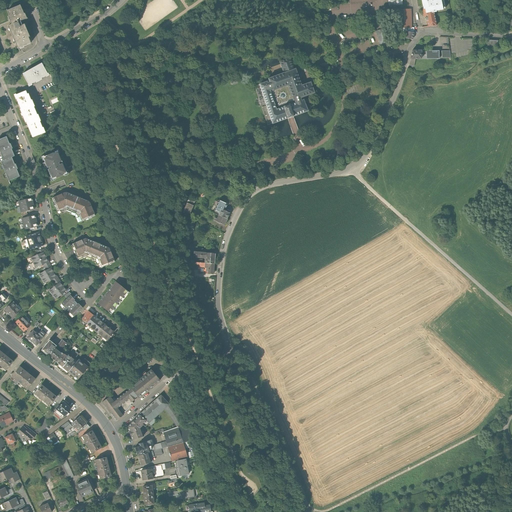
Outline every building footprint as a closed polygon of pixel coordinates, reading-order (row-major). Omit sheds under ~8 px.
[(421,0),(423,9),(425,9),(426,13),(433,11),(433,13),(434,13),(436,12),(436,11),(442,10),(444,9),(444,7),(442,8),(440,0),(437,0),(434,1),(433,0),(421,0)] [(20,6),(7,11),(11,20),(9,21),(11,25),(8,26),(17,48),(30,43),(26,34),(28,34),(24,25),(22,26),(20,21),(25,19),(26,18),(24,14),(23,14),(20,6)] [(412,29),(410,9),(396,9),(397,30),(401,29),(412,29)] [(436,26),(434,13),(433,13),(433,11),(426,13),(425,9),(423,9),(423,10),(424,16),(424,17),(425,17),(425,18),(425,19),(426,20),(427,20),(428,26),(436,26)] [(385,28),(375,31),(380,49),(390,46),(385,28)] [(412,34),(404,33),(403,39),(411,41),(412,34)] [(499,41),(488,40),(487,50),(490,50),(490,49),(492,49),(493,46),(498,47),(499,41)] [(412,51),(410,59),(415,59),(421,59),(421,55),(426,55),(426,59),(436,59),(439,59),(439,51),(426,51),(426,52),(421,52),(421,51),(412,51)] [(267,82),(259,84),(261,90),(265,103),(272,124),(291,117),(307,111),(303,100),(301,101),(300,98),(314,93),(312,88),(310,83),(301,86),(300,82),(295,69),(294,69),(290,59),(289,58),(279,62),(279,63),(283,73),(268,79),(269,82),(267,83),(267,82)] [(42,63),(22,74),(28,85),(31,83),(31,84),(45,77),(45,75),(47,74),(42,63)] [(27,91),(15,95),(23,116),(35,111),(27,91)] [(44,133),(35,111),(23,116),(32,138),(44,133)] [(6,137),(0,139),(0,152),(3,161),(11,157),(14,156),(11,149),(12,149),(10,144),(9,144),(6,137)] [(60,157),(57,151),(45,156),(45,157),(46,159),(44,160),(44,162),(47,168),(48,167),(49,169),(48,170),(50,176),(52,180),(67,174),(74,170),(72,165),(67,167),(62,156),(60,157)] [(14,164),(11,157),(3,161),(1,162),(9,181),(19,177),(16,169),(17,169),(15,164),(14,164)] [(1,162),(0,161),(0,192),(0,193),(7,190),(12,188),(9,181),(1,162)] [(7,190),(1,196),(4,199),(9,193),(7,190)] [(66,212),(70,214),(77,197),(67,193),(64,193),(52,198),(59,215),(66,212)] [(88,202),(77,197),(70,214),(75,216),(78,224),(95,217),(90,203),(88,202)] [(19,201),(20,207),(33,204),(32,198),(19,201)] [(214,210),(220,213),(221,210),(223,210),(224,208),(225,207),(226,206),(226,204),(219,201),(214,210)] [(193,206),(187,203),(184,211),(184,212),(183,214),(188,217),(193,206)] [(34,207),(33,204),(20,207),(21,212),(35,209),(34,206),(34,207)] [(230,213),(223,210),(221,210),(220,213),(218,216),(227,219),(230,213)] [(22,219),(23,224),(36,221),(35,216),(22,219)] [(227,219),(218,216),(217,219),(215,218),(213,221),(224,225),(227,219)] [(38,227),(36,221),(23,224),(25,230),(38,227)] [(192,224),(186,225),(188,234),(194,232),(192,224)] [(41,239),(39,232),(26,236),(28,243),(41,239)] [(43,246),(41,239),(28,243),(30,250),(43,246)] [(85,258),(90,260),(97,243),(87,239),(84,239),(71,244),(78,261),(85,258)] [(107,247),(97,243),(90,260),(95,262),(98,269),(115,262),(109,249),(107,247)] [(39,254),(31,258),(33,263),(45,257),(43,252),(39,254)] [(215,254),(194,252),(194,256),(196,256),(197,258),(205,258),(204,263),(205,263),(214,264),(215,254)] [(48,262),(45,257),(33,263),(35,268),(43,264),(48,262)] [(193,257),(189,259),(191,261),(192,269),(198,268),(198,267),(196,263),(196,259),(193,258),(193,257)] [(48,262),(43,264),(45,267),(44,267),(46,270),(51,267),(51,268),(52,267),(50,264),(48,262)] [(205,263),(205,268),(208,268),(208,272),(206,272),(206,273),(213,274),(214,264),(205,263)] [(46,270),(39,274),(42,279),(53,272),(51,268),(51,267),(46,270)] [(53,272),(42,279),(44,284),(52,280),(56,277),(53,272)] [(56,277),(52,280),(53,282),(55,285),(59,282),(60,282),(58,279),(57,276),(56,277)] [(55,285),(49,291),(52,295),(63,286),(60,282),(59,282),(55,285)] [(115,282),(97,303),(110,313),(127,291),(115,282)] [(63,286),(52,295),(56,299),(66,290),(63,286)] [(74,300),(70,295),(67,298),(61,304),(65,309),(69,312),(74,317),(79,311),(82,308),(83,308),(78,303),(77,304),(74,301),(74,300)] [(12,303),(5,309),(10,315),(12,318),(20,311),(16,307),(17,306),(13,302),(12,303)] [(88,311),(82,319),(87,323),(93,315),(88,311)] [(104,324),(99,320),(93,315),(87,323),(90,326),(90,327),(97,333),(104,324)] [(22,317),(16,323),(19,326),(19,327),(24,332),(30,325),(22,317)] [(97,333),(102,337),(109,328),(104,324),(97,333)] [(64,327),(60,332),(65,335),(69,330),(64,327)] [(114,332),(109,328),(102,337),(107,341),(107,340),(113,334),(114,332)] [(32,342),(38,333),(36,331),(35,333),(33,331),(31,333),(30,332),(28,335),(29,335),(27,338),(32,342)] [(32,342),(36,345),(45,334),(41,331),(38,333),(32,342)] [(60,332),(57,336),(62,340),(62,339),(65,335),(60,332)] [(49,340),(41,350),(49,356),(55,348),(57,345),(62,340),(57,336),(52,342),(49,340)] [(66,343),(62,339),(62,340),(57,345),(61,348),(62,348),(66,343)] [(60,353),(55,348),(49,356),(57,362),(64,354),(66,352),(64,350),(61,353),(60,352),(60,353)] [(57,362),(62,367),(75,351),(73,349),(68,355),(67,356),(64,354),(57,362)] [(0,351),(0,365),(6,371),(13,362),(0,351)] [(78,354),(75,351),(62,367),(68,372),(75,363),(72,361),(73,359),(74,359),(78,354)] [(77,361),(75,363),(68,372),(77,380),(91,364),(81,356),(77,361)] [(19,367),(11,377),(27,389),(35,379),(28,374),(29,374),(26,372),(19,367)] [(131,388),(137,397),(138,398),(146,392),(149,389),(160,380),(152,371),(149,373),(148,372),(144,376),(143,376),(137,381),(133,385),(134,386),(131,388)] [(41,385),(34,394),(49,406),(56,397),(41,385)] [(109,396),(102,402),(116,420),(123,415),(123,414),(131,405),(131,402),(136,398),(137,397),(131,388),(113,401),(109,396)] [(0,394),(0,402),(4,405),(7,407),(10,403),(0,394)] [(148,423),(151,426),(155,421),(153,419),(164,409),(169,404),(161,395),(157,398),(154,401),(139,414),(148,423)] [(55,411),(54,413),(62,419),(64,415),(65,416),(71,409),(63,402),(60,406),(59,405),(55,411)] [(164,409),(177,427),(184,422),(172,405),(171,406),(169,404),(164,409)] [(9,413),(0,416),(0,424),(1,427),(13,422),(9,413)] [(128,428),(132,440),(143,436),(140,427),(142,425),(145,427),(148,423),(139,414),(128,426),(128,428)] [(75,420),(71,424),(73,426),(72,427),(76,431),(77,432),(82,428),(83,428),(87,425),(84,421),(83,419),(79,416),(75,420)] [(44,419),(35,431),(40,435),(49,423),(44,419)] [(72,427),(67,422),(61,427),(68,435),(76,431),(72,427)] [(187,424),(178,427),(182,438),(183,443),(192,440),(187,424)] [(31,438),(33,435),(27,431),(23,427),(20,431),(18,432),(22,440),(24,441),(26,440),(28,439),(28,440),(29,440),(31,439),(31,438)] [(164,432),(163,432),(166,442),(166,443),(182,438),(178,427),(164,432)] [(29,428),(27,431),(33,435),(34,436),(36,434),(29,428)] [(92,431),(82,436),(91,453),(101,448),(92,431)] [(12,434),(4,437),(8,445),(16,442),(15,441),(13,435),(12,434)] [(182,438),(166,443),(168,447),(183,443),(182,438)] [(152,451),(154,451),(153,446),(154,445),(152,439),(146,441),(148,448),(149,452),(152,451)] [(139,446),(134,447),(137,456),(149,452),(148,448),(146,441),(138,444),(139,446)] [(183,443),(168,447),(172,462),(175,461),(186,459),(188,459),(183,443)] [(152,451),(154,457),(162,455),(161,449),(154,451),(152,451)] [(149,452),(137,456),(141,465),(151,463),(151,462),(153,462),(152,458),(154,457),(152,451),(149,452)] [(88,455),(82,457),(85,464),(91,461),(88,455)] [(107,457),(95,460),(100,479),(112,476),(107,457)] [(187,466),(186,459),(175,461),(176,466),(175,467),(176,468),(187,466)] [(68,477),(69,479),(74,477),(66,460),(61,462),(62,466),(66,473),(68,477)] [(61,462),(45,469),(47,473),(62,466),(61,462)] [(187,466),(176,468),(176,470),(177,470),(178,476),(189,474),(187,466)] [(11,468),(0,473),(0,479),(1,483),(10,479),(11,483),(20,479),(16,472),(13,473),(11,468)] [(151,469),(141,470),(142,480),(152,478),(151,469)] [(87,480),(76,485),(81,497),(93,492),(87,480)] [(152,485),(142,487),(143,496),(153,495),(152,485)] [(5,487),(0,489),(0,498),(8,495),(5,487)] [(194,489),(168,492),(169,496),(181,495),(181,499),(195,497),(194,489)] [(154,504),(153,495),(143,496),(144,505),(154,504)] [(65,497),(56,501),(59,507),(68,503),(65,497)] [(16,498),(3,504),(6,511),(14,507),(16,507),(19,505),(16,498)] [(16,507),(14,507),(14,508),(15,510),(17,509),(24,505),(24,504),(22,500),(21,499),(19,501),(18,502),(20,505),(19,505),(16,507)] [(188,505),(189,511),(200,510),(200,511),(211,511),(210,504),(205,505),(205,502),(188,505)] [(50,511),(47,503),(39,507),(41,511),(50,511)]
